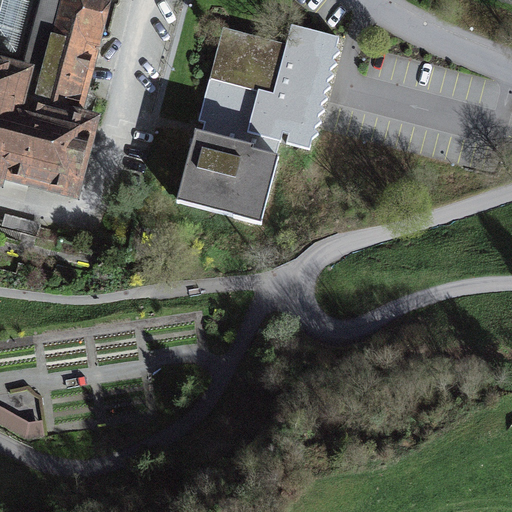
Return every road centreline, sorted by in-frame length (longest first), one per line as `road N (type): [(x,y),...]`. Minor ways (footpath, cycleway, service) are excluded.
road 1 (residential): [(265,285),(260,311),(209,400),(170,437),(122,462),(78,471),(0,443)]
road 2 (residential): [(265,285),(96,299),(0,291)]
road 3 (unclassified): [(308,269),(303,290),(314,315),(338,328),(362,326),(439,292),(511,283)]
road 4 (residential): [(511,192),(328,248),(308,269)]
